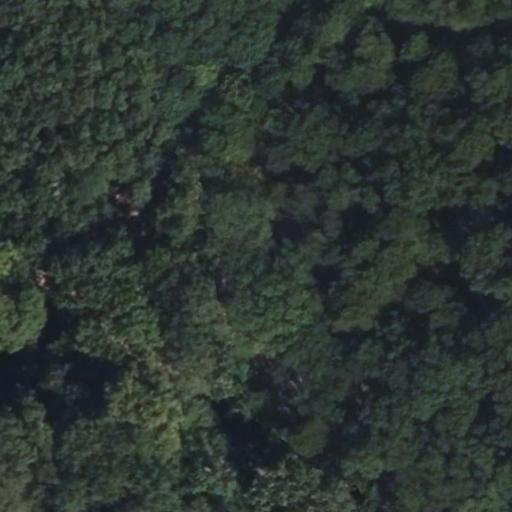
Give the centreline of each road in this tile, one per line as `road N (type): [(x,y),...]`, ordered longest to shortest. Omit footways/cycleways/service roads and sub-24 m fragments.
road 1 (track): [(288,0),(0,330)]
road 2 (track): [(301,511),(0,226)]
